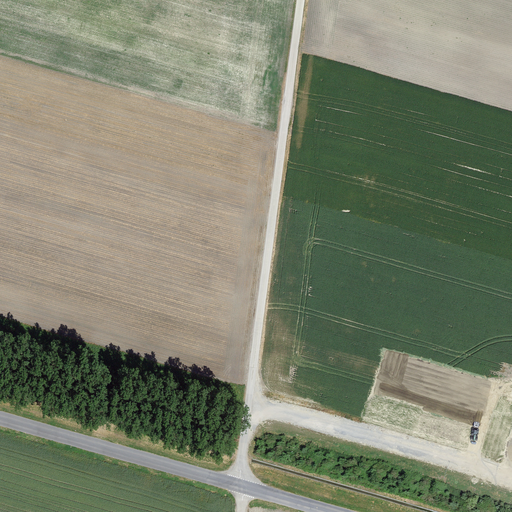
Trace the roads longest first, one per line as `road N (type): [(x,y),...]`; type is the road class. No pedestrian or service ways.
road 1 (track): [(302,0),(241,511)]
road 2 (tertiary): [(0,418),(333,511)]
